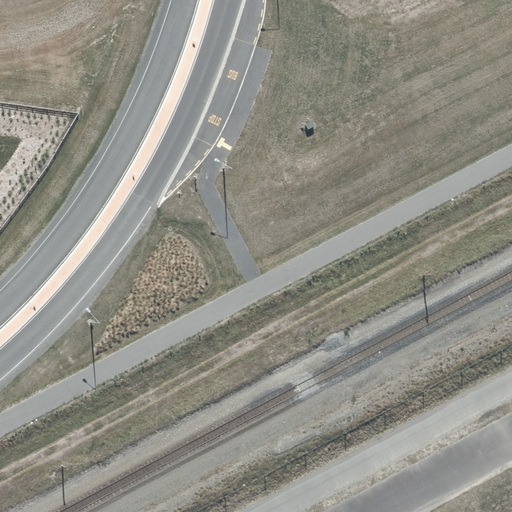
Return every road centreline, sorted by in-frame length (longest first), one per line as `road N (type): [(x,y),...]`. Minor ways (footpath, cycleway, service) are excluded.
road 1 (secondary): [(226,0),(209,59),(153,180),(71,294),(0,363)]
road 2 (secondary): [(0,312),(119,156),(186,0)]
